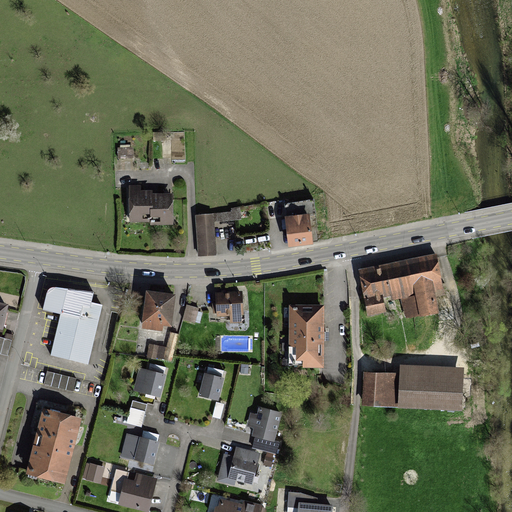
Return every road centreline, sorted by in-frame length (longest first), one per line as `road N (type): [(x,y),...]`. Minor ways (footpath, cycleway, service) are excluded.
road 1 (secondary): [(348,250),(220,270),(36,256)]
road 2 (residential): [(344,511),(354,424),(348,250)]
road 3 (secondary): [(511,216),(348,250)]
road 4 (residential): [(0,407),(36,256)]
